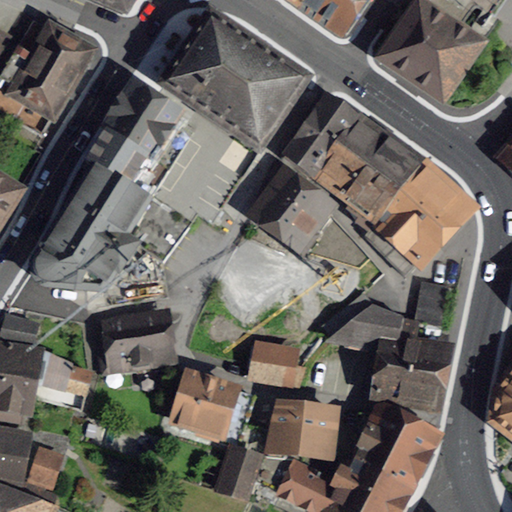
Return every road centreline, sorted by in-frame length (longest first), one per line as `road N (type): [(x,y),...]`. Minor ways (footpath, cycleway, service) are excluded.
road 1 (secondary): [(466,159),(493,191),(501,220),(469,419),(476,488)]
road 2 (secondary): [(0,271),(135,40)]
road 3 (secondary): [(342,68),(466,159)]
